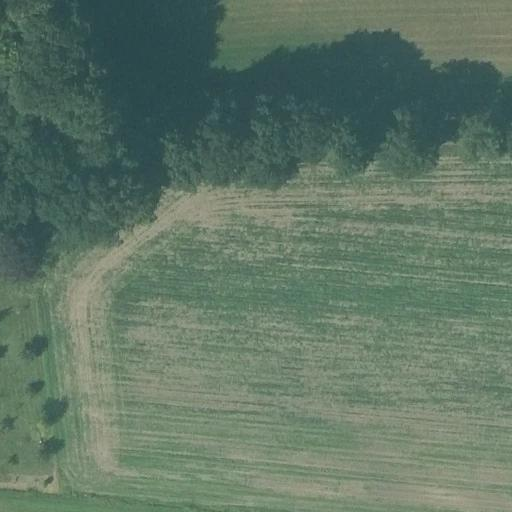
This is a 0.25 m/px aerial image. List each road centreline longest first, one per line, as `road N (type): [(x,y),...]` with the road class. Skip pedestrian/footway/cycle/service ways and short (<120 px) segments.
road 1 (track): [(0,251),(68,215),(135,159),(139,138),(129,119)]
road 2 (track): [(129,119),(73,0)]
